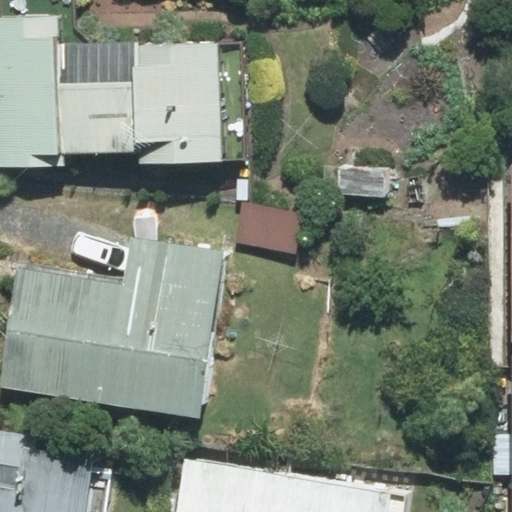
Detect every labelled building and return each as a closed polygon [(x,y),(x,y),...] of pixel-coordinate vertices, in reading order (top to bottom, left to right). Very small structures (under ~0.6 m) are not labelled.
[(90,156),(251,163),(256,47),(87,39),(88,17),(20,13),(13,169),(89,172),(90,156)] [(350,164),(349,192),(427,197),(428,168),(350,164)] [(248,192),(241,245),(313,255),(321,202),(248,192)] [(147,287),(41,276),(30,391),(238,412),(254,253),(152,243),(147,287)] [(0,511),(120,511),(130,459),(0,436),(0,511)] [(428,511),(431,493),(201,457),(192,511),(428,511)]
